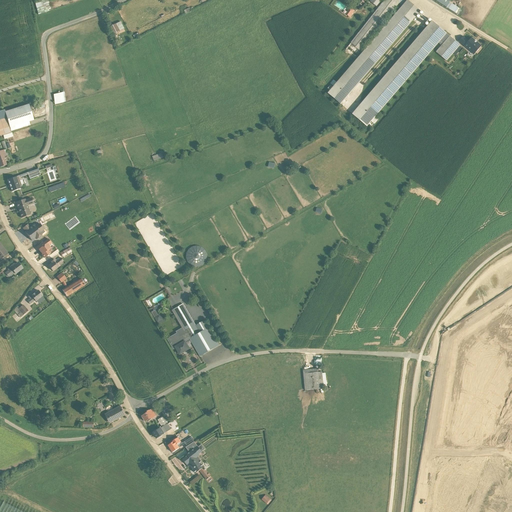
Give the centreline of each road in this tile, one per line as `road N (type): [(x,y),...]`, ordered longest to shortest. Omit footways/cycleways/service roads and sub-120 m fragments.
road 1 (unclassified): [(130,408),(219,364),(275,352),(419,358)]
road 2 (unclassified): [(0,172),(45,150),(45,34),(125,0)]
road 3 (residential): [(130,408),(0,211)]
road 4 (track): [(389,511),(406,356)]
road 5 (unclassified): [(0,419),(66,440),(134,416)]
